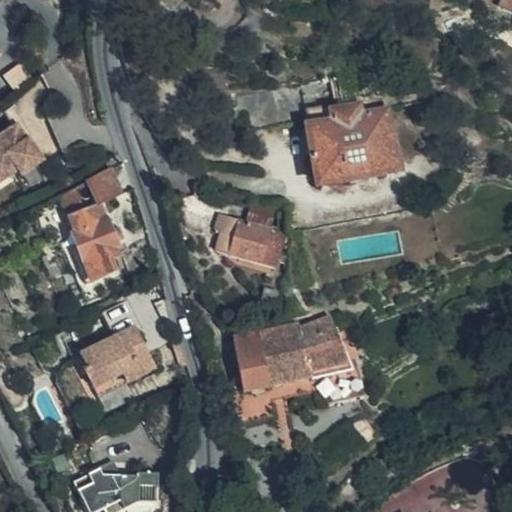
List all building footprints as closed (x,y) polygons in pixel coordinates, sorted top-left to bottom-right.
[(334,86),(304,93),(311,123),(325,186),(404,169),(382,69),(332,80),(334,86)] [(311,123),(304,93),(303,88),(239,102),(242,118),(251,116),(255,135),(311,123)] [(69,109),(46,119),(61,155),(85,145),(69,109)] [(23,137),(16,127),(0,137),(0,184),(17,173),(21,177),(42,162),(28,141),(27,142),(22,145),(19,140),(23,137)] [(122,196),(110,172),(86,185),(97,210),(122,196)] [(69,193),(56,200),(62,214),(77,206),(69,193)] [(117,253),(116,252),(114,248),(111,238),(97,210),(67,224),(73,239),(70,240),(74,250),(84,272),(78,275),(85,290),(113,277),(108,266),(117,262),(113,254),(117,253)] [(229,251),(234,227),(220,225),(216,248),(229,251)] [(281,237),(234,227),(229,251),(227,261),(262,270),(263,266),(274,269),(281,237)] [(111,238),(114,248),(121,244),(116,236),(111,238)] [(84,272),(74,250),(68,252),(78,275),(84,272)] [(283,325),(284,301),(265,300),(264,325),(283,325)] [(343,351),(340,338),(336,322),(297,334),(296,330),(230,344),(242,397),(310,382),(304,360),(343,351)] [(108,380),(113,388),(130,378),(119,354),(130,346),(124,333),(72,360),(80,376),(74,379),(81,392),(108,380)] [(343,338),(340,338),(343,351),(304,360),(310,382),(311,386),(319,385),(325,408),(362,398),(354,366),(349,367),(343,338)] [(386,390),(380,380),(367,386),(373,397),(386,390)] [(322,477),(364,448),(351,426),(308,456),(322,477)] [(153,509),(152,480),(129,477),(130,480),(106,477),(95,482),(93,476),(49,498),(54,511),(128,511),(136,508),(153,509)]
